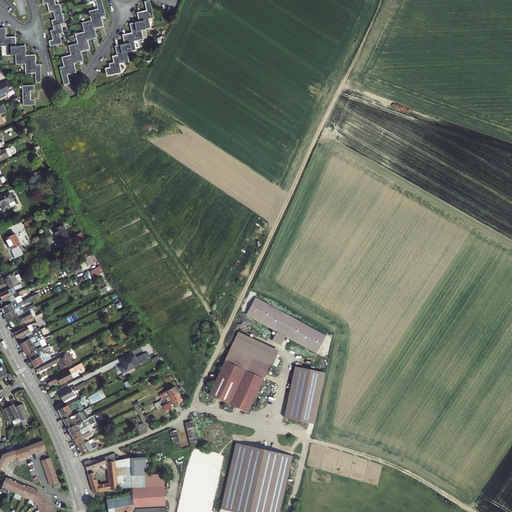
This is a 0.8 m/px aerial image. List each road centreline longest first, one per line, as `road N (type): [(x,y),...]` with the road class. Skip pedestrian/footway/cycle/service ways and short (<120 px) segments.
road 1 (track): [(382,0),(192,406)]
road 2 (track): [(192,406),(381,462),(471,511)]
road 3 (track): [(192,406),(180,422),(67,466)]
road 4 (secondary): [(79,500),(26,380)]
